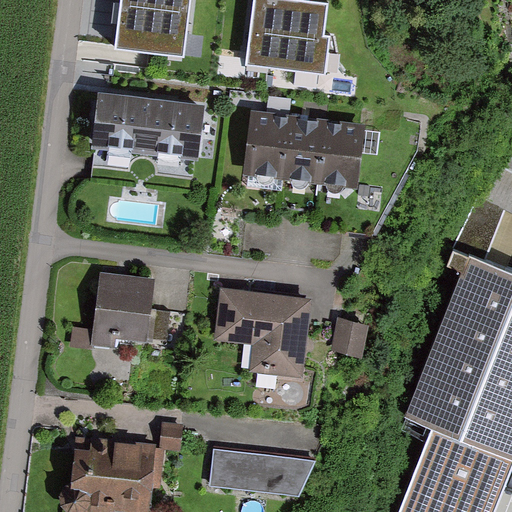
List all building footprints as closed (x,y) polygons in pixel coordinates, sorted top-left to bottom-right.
[(185,0),(121,0),(117,41),(180,49),(185,0)] [(323,4),(289,0),(254,0),(247,60),(321,69),(325,35),(319,35),(323,4)] [(151,99),(101,93),(95,143),(146,148),(151,99)] [(202,105),(151,99),(146,148),(196,154),(202,105)] [(289,117),(252,113),(246,172),(282,176),(289,117)] [(325,121),(289,117),(282,176),(319,180),(325,121)] [(362,126),(325,121),(319,180),(355,184),(362,126)] [(511,158),(480,192),(511,207),(511,158)] [(491,241),(508,207),(484,195),(467,229),(491,241)] [(491,511),(511,460),(511,257),(470,241),(461,264),(409,398),(407,402),(433,411),(393,511),(491,511)] [(150,279),(104,273),(97,329),(143,335),(150,279)] [(305,298),(224,288),(219,332),(257,336),(254,364),(296,369),(305,298)] [(337,311),(334,343),(366,346),(369,313),(337,311)] [(147,445),(77,439),(71,503),(142,509),(147,445)] [(312,457),(211,447),(208,483),(297,491),(312,457)]
